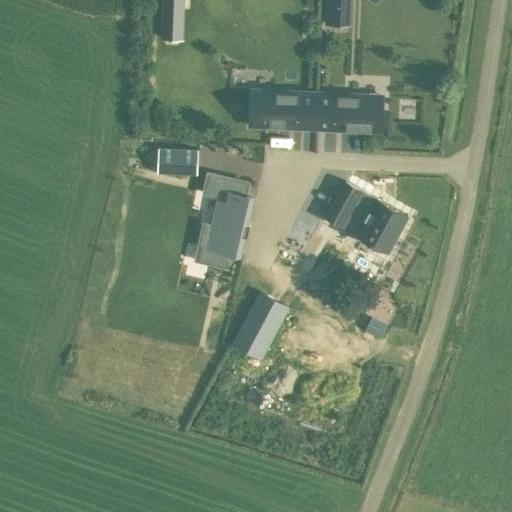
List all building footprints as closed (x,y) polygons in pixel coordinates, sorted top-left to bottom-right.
[(185,0),(163,0),(162,37),(183,38),(185,0)] [(252,89),(252,93),(250,125),(314,128),(316,96),(316,92),(300,91),(271,90),(252,89)] [(316,92),(316,96),(314,128),(379,131),(380,99),(380,95),(363,94),(332,93),(316,92)] [(197,149),(157,147),(156,172),(196,174),(197,149)] [(198,246),(204,247),(201,260),(224,265),(227,252),(238,254),(252,198),(243,196),(246,182),(208,173),(204,191),(219,195),(212,227),(203,225),(198,246)] [(409,214),(376,195),(375,197),(345,180),(324,217),(342,227),(355,233),(354,236),(387,254),(409,214)] [(260,359),(288,306),(260,290),(231,344),(260,359)] [(387,324),(372,316),(365,329),(380,338),(387,324)]
